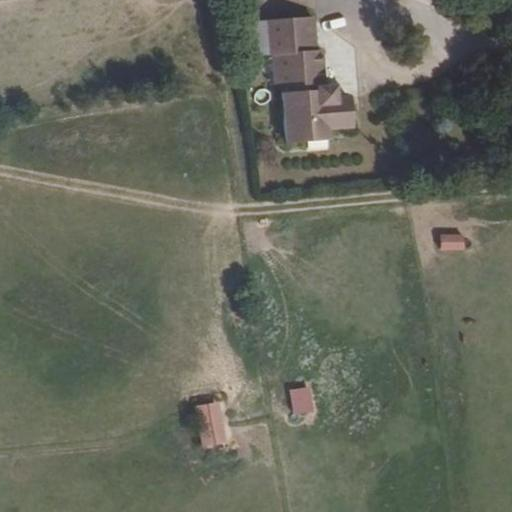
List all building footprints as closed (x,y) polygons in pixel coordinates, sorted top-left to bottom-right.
[(271,55),(278,55),(280,85),(285,144),(327,140),(326,129),(350,127),(348,98),(334,99),(333,87),(324,88),(321,50),(314,51),(312,18),(265,21),(268,55),(271,55)] [(278,55),(271,55),(274,85),(280,85),(278,55)] [(413,240),(414,255),(437,253),(435,238),(413,240)] [(302,391),(288,394),(292,415),(306,413),(302,391)] [(218,401),(193,406),(200,446),(225,442),(218,401)]
